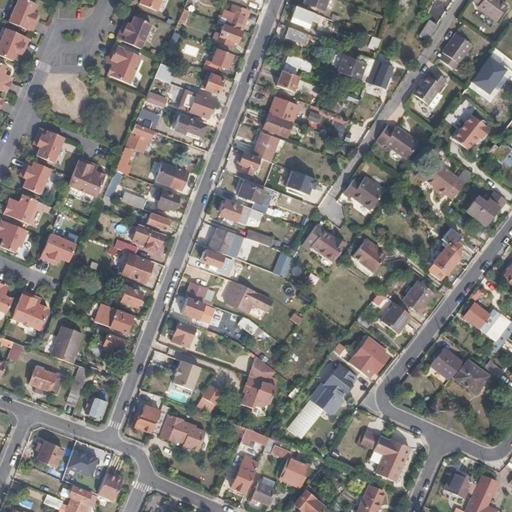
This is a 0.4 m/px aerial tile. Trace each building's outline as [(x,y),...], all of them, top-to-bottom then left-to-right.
[(31,17),(33,13),(30,11),(33,3),(25,0),(13,0),(5,22),(29,32),(35,19),(31,17)] [(155,11),(159,0),(139,0),(138,4),(155,11)] [(321,10),(324,0),(302,0),(302,3),(321,10)] [(504,8),(492,0),(472,0),(471,2),(476,7),(474,10),(493,24),(504,8)] [(239,31),(247,12),(228,5),(226,11),(228,12),(224,21),(218,18),(216,22),(239,31)] [(315,24),(318,17),(294,7),(288,22),(306,29),(309,21),(315,24)] [(182,25),(188,12),(184,10),(182,9),(176,22),(182,25)] [(433,30),(443,15),(434,10),(425,25),(433,30)] [(139,49),(150,23),(132,16),(129,24),(125,23),(123,27),(120,25),(115,39),(135,47),(139,49)] [(235,43),(239,33),(221,26),(215,41),(230,47),(232,42),(235,43)] [(21,50),(26,38),(2,27),(0,32),(0,56),(9,60),(12,52),(16,53),(18,49),(21,50)] [(305,35),(287,28),(283,36),(302,44),(305,35)] [(170,51),(177,36),(178,37),(180,35),(172,32),(165,49),(170,51)] [(452,72),(469,47),(452,36),(439,54),(443,56),(438,62),(452,72)] [(128,84),(139,56),(112,45),(107,57),(109,58),(106,64),(110,66),(106,75),(128,84)] [(225,68),(230,56),(214,50),(209,63),(205,61),(202,68),(218,74),(221,67),(225,68)] [(308,67),(309,64),(296,58),(285,54),(282,63),(283,64),(280,71),(296,77),(298,69),(303,71),(305,66),(308,67)] [(357,62),(341,56),(335,73),(358,81),(360,76),(364,64),(357,62)] [(359,56),(357,62),(364,64),(360,76),(366,78),(373,61),(359,56)] [(507,70),(489,57),(471,82),(489,95),(507,70)] [(394,65),(376,59),(368,82),(385,89),(394,65)] [(168,84),(174,69),(159,63),(154,74),(152,78),(168,84)] [(290,93),(296,77),(280,71),(274,87),(290,93)] [(436,94),(444,83),(431,73),(427,79),(424,78),(411,96),(427,107),(436,94)] [(215,95),(221,80),(206,74),(200,88),(215,95)] [(164,99),(146,93),(144,98),(143,101),(157,106),(160,107),(164,99)] [(206,119),(213,101),(208,99),(194,94),(187,112),(206,119)] [(440,97),(436,94),(427,107),(431,110),(440,97)] [(290,123),(296,107),(273,98),(266,114),(290,123)] [(147,130),(157,106),(143,101),(133,124),(147,130)] [(284,137),(289,124),(267,115),(266,116),(262,128),(284,137)] [(480,140),(487,130),(469,116),(451,140),(464,150),(475,136),(480,140)] [(199,137),(203,126),(186,120),(182,130),(184,131),(182,133),(196,139),(197,136),(199,137)] [(152,141),(156,133),(147,130),(133,124),(129,132),(134,134),(132,139),(127,137),(124,145),(123,147),(127,148),(128,149),(129,147),(142,152),(144,147),(146,148),(148,144),(145,143),(147,139),(152,141)] [(51,162),(62,137),(38,126),(32,140),(35,142),(34,145),(37,147),(34,155),(51,162)] [(417,146),(396,130),(394,133),(388,129),(376,145),(382,149),(384,146),(405,161),(417,146)] [(268,163),(277,139),(260,133),(251,156),(268,163)] [(511,157),(508,154),(510,151),(502,144),(498,150),(492,145),(486,154),(500,165),(502,162),(509,167),(510,165),(511,166),(511,157)] [(124,174),(133,151),(128,149),(127,148),(123,147),(121,152),(113,169),(121,173),(124,174)] [(253,170),(257,160),(241,154),(237,164),(241,166),(239,171),(249,175),(251,170),(253,170)] [(93,196),(102,174),(94,170),(95,167),(89,164),(90,162),(77,156),(69,177),(66,184),(93,196)] [(38,193),(48,168),(24,158),(19,171),(22,172),(20,176),(24,178),(20,186),(38,193)] [(179,190),(185,173),(160,164),(154,180),(179,190)] [(462,185),(436,165),(422,182),(430,188),(434,191),(432,193),(440,199),(442,196),(449,201),(462,185)] [(118,179),(121,173),(113,169),(113,170),(112,174),(103,195),(108,197),(110,198),(118,179)] [(314,178),(292,171),(287,187),(309,195),(314,178)] [(271,182),(259,177),(255,184),(268,189),(271,182)] [(374,200),(380,191),(361,177),(357,183),(352,180),(342,195),(347,199),(349,198),(353,200),(367,210),(374,200)] [(269,195),(271,190),(268,189),(255,184),(242,179),(236,196),(252,202),(249,208),(260,213),(263,214),(266,207),(259,204),(263,193),(269,195)] [(171,210),(176,197),(161,191),(156,204),(157,205),(156,207),(168,211),(168,209),(171,210)] [(145,201),(124,192),(120,202),(138,209),(141,210),(145,201)] [(482,226),(495,209),(497,210),(504,202),(492,192),(483,204),(474,197),(463,211),(482,226)] [(27,224),(34,206),(31,205),(33,199),(25,195),(20,193),(16,199),(15,199),(13,202),(6,199),(1,212),(10,216),(21,221),(27,224)] [(256,223),(260,213),(249,208),(238,204),(237,207),(223,201),(216,218),(243,228),(246,219),(256,223)] [(167,222),(149,214),(145,224),(164,231),(167,222)] [(21,221),(10,216),(8,220),(19,225),(21,221)] [(18,246),(25,229),(0,219),(0,237),(0,238),(0,246),(12,251),(14,244),(18,246)] [(161,236),(150,232),(151,229),(137,224),(133,235),(137,237),(135,243),(144,246),(143,249),(149,251),(148,252),(154,255),(161,236)] [(232,259),(240,238),(230,234),(214,227),(206,249),(232,259)] [(332,263),(344,246),(334,239),(333,241),(315,227),(301,245),(308,251),(310,247),(332,263)] [(259,235),(248,231),(245,238),(246,239),(253,242),(256,243),(259,235)] [(66,261),(74,243),(48,233),(46,238),(38,257),(51,262),(53,259),(57,261),(58,257),(66,261)] [(266,248),(270,237),(260,233),(259,235),(256,243),(255,244),(262,246),(266,248)] [(446,246),(450,240),(444,235),(440,241),(446,246)] [(382,258),(374,252),(368,247),(369,244),(363,240),(350,257),(371,273),(382,258)] [(451,256),(452,253),(456,256),(457,255),(458,246),(450,240),(446,246),(431,264),(435,266),(445,274),(454,263),(456,260),(451,256)] [(133,255),(136,247),(124,243),(120,250),(129,253),(130,254),(133,255)] [(232,262),(204,251),(200,261),(228,272),(232,262)] [(293,257),(279,252),(271,271),(285,277),(293,257)] [(144,283),(151,264),(136,258),(136,256),(133,255),(130,254),(126,263),(125,262),(120,273),(144,283)] [(511,286),(511,262),(500,277),(511,286)] [(445,274),(435,266),(429,274),(440,282),(445,274)] [(267,300),(239,287),(240,285),(230,282),(220,302),(243,313),(248,303),(263,310),(267,300)] [(417,313),(432,294),(416,282),(401,300),(417,313)] [(135,307),(142,288),(129,283),(128,287),(126,288),(125,288),(119,301),(135,307)] [(200,303),(206,290),(189,283),(184,296),(200,303)] [(0,311),(3,313),(9,298),(3,296),(3,294),(0,292),(0,291),(3,285),(0,284),(0,311)] [(37,328),(46,307),(37,303),(38,300),(33,297),(34,295),(21,290),(10,317),(37,328)] [(374,310),(383,298),(376,294),(368,306),(374,310)] [(210,306),(201,303),(201,304),(186,298),(180,313),(196,320),(200,309),(207,312),(210,306)] [(125,333),(131,316),(123,313),(91,301),(84,318),(125,333)] [(395,335),(409,317),(393,304),(379,322),(395,335)] [(488,315),(473,304),(463,318),(484,334),(499,315),(492,309),(488,315)] [(249,313),(262,318),(264,312),(252,307),(249,313)] [(509,322),(499,315),(484,334),(495,341),(509,322)] [(75,349),(84,325),(64,317),(52,346),(72,354),(75,349)] [(242,328),(247,321),(241,318),(237,325),(242,328)] [(253,336),(258,329),(247,321),(242,328),(253,336)] [(185,348),(192,328),(176,322),(169,341),(185,348)] [(219,327),(205,322),(203,329),(217,334),(219,327)] [(506,340),(511,331),(511,324),(509,322),(495,341),(490,348),(496,353),(506,340)] [(122,341),(106,335),(101,346),(103,347),(102,350),(108,352),(109,349),(118,352),(122,341)] [(1,338),(0,337),(0,343),(10,347),(11,343),(12,341),(1,338)] [(20,346),(11,343),(10,347),(6,358),(14,361),(20,346)] [(375,373),(387,357),(370,344),(360,357),(352,368),(358,372),(367,379),(373,371),(375,373)] [(352,357),(344,351),(343,352),(335,346),(331,351),(347,364),(352,357)] [(447,381),(461,364),(441,348),(428,365),(447,381)] [(338,399),(358,372),(352,368),(347,364),(331,351),(326,357),(337,366),(321,387),(319,385),(307,400),(329,416),(341,402),(338,399)] [(168,356),(165,363),(175,368),(179,361),(168,356)] [(263,385),(273,373),(265,366),(253,357),(244,378),(263,385)] [(201,367),(180,359),(171,383),(192,391),(201,367)] [(486,377),(466,362),(453,380),(472,395),(486,377)] [(502,373),(489,362),(484,369),(498,379),(502,373)] [(82,384),(87,369),(79,366),(65,404),(74,407),(82,384)] [(48,391),(54,374),(34,367),(28,383),(48,391)] [(266,406),(272,389),(263,385),(244,378),(241,377),(238,386),(240,387),(237,394),(233,404),(249,411),(251,407),(257,409),(266,406)] [(213,406),(220,394),(207,386),(199,399),(213,406)] [(511,390),(507,386),(502,392),(511,399),(511,390)] [(174,402),(177,394),(163,388),(160,397),(163,398),(174,402)] [(97,419),(103,402),(90,398),(84,415),(97,419)] [(158,414),(158,413),(142,407),(139,414),(138,413),(133,424),(140,427),(139,429),(148,433),(149,430),(151,432),(158,414)] [(181,423),(182,422),(167,416),(166,417),(158,414),(151,432),(151,433),(159,436),(159,437),(174,443),(174,442),(179,430),(181,423)] [(245,429),(227,422),(226,422),(224,427),(238,433),(236,437),(240,439),(245,429)] [(196,453),(203,433),(193,429),(194,428),(181,423),(179,430),(174,442),(182,446),(181,447),(196,453)] [(249,440),(252,432),(245,429),(240,439),(234,454),(241,457),(249,440)] [(400,469),(410,449),(391,439),(389,441),(367,429),(361,442),(373,448),(373,450),(382,455),(373,472),(393,482),(400,469)] [(268,438),(252,432),(249,440),(264,446),(268,438)] [(286,457),(290,448),(268,438),(264,446),(261,453),(269,456),(270,454),(285,460),(286,457)] [(55,467),(62,450),(43,442),(37,459),(55,467)] [(298,488),(307,466),(286,457),(285,460),(277,479),(298,488)] [(105,476),(109,465),(102,462),(97,474),(104,477),(105,476)] [(244,494),(254,471),(241,465),(231,488),(244,494)] [(87,488),(92,475),(71,467),(64,482),(88,492),(89,489),(87,488)] [(462,499),(471,479),(451,470),(447,479),(451,481),(446,492),(462,499)] [(96,495),(104,477),(97,474),(89,492),(96,495)] [(498,511),(485,506),(497,482),(483,475),(472,497),(470,496),(462,511),(498,511)] [(112,503),(121,483),(112,479),(105,476),(104,477),(96,495),(112,503)] [(260,476),(257,483),(271,489),(274,482),(260,476)] [(446,492),(451,481),(447,479),(443,490),(446,492)] [(265,506),(272,490),(271,489),(257,483),(256,482),(248,501),(256,505),(258,502),(265,506)] [(301,511),(305,511),(315,501),(305,493),(309,487),(306,485),(302,491),(303,492),(292,504),(301,511)] [(85,505),(90,494),(72,486),(71,488),(67,497),(71,499),(65,511),(84,511),(87,506),(85,505)] [(374,511),(382,493),(367,486),(359,505),(360,506),(357,511),(374,511)] [(59,509),(62,501),(47,495),(44,503),(59,509)]
